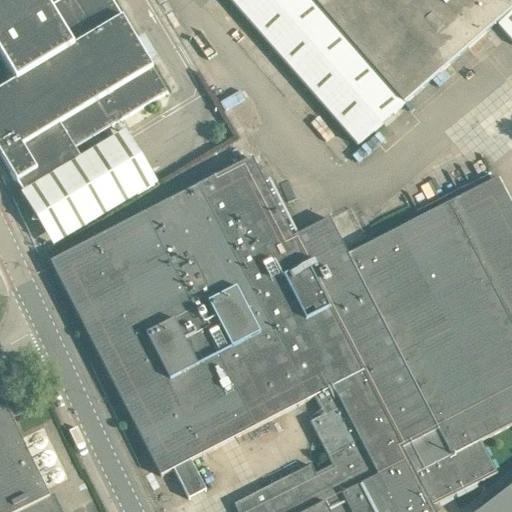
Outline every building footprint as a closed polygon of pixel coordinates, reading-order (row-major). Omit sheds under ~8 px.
[(0,0),(0,56),(16,83),(0,92),(0,158),(20,191),(78,156),(73,148),(166,93),(110,0),(59,0),(46,8),(41,0),(0,0)] [(511,0),(229,0),(357,145),(511,10),(511,0)] [(439,511),(436,506),(498,474),(482,441),(511,425),(511,204),(499,179),(349,257),(330,220),(293,239),(253,160),(214,180),(213,176),(201,182),(203,185),(51,264),(161,478),(174,471),(189,501),(206,492),(191,463),(314,399),(324,417),(310,424),(332,467),(315,476),(311,467),(234,506),(237,511),(439,511)] [(62,511),(54,495),(49,497),(1,399),(0,399),(0,511),(62,511)] [(511,511),(511,486),(494,501),(479,511),(511,511)]
